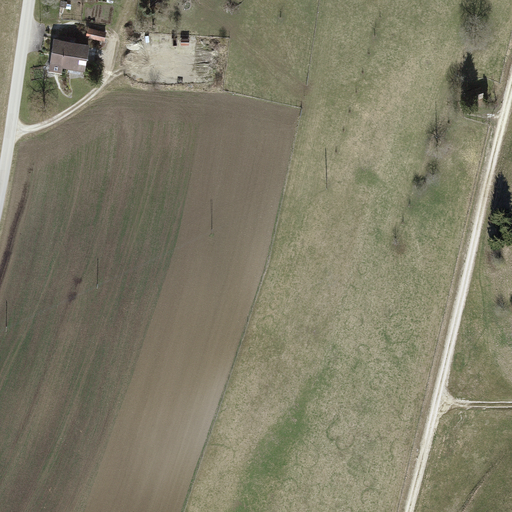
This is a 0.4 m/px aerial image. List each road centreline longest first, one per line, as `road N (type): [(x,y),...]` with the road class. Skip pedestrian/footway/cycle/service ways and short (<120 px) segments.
road 1 (track): [(408,511),(511,82)]
road 2 (tertiary): [(28,0),(0,192)]
